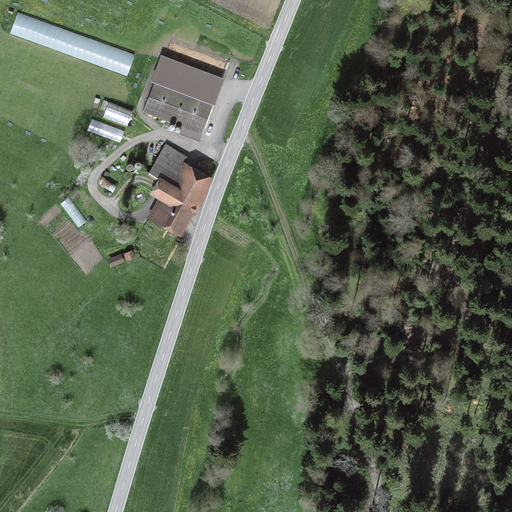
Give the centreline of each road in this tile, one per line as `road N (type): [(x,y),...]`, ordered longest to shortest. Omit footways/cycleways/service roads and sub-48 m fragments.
road 1 (secondary): [(115,511),(212,205),(293,0)]
road 2 (track): [(384,511),(282,222),(251,145),(239,135)]
road 3 (track): [(143,412),(86,422),(0,412)]
